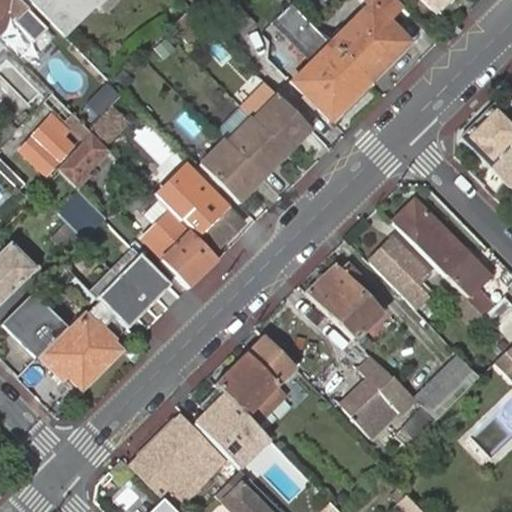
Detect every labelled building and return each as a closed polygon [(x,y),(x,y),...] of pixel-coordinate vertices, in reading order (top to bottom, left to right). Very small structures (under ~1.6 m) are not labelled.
[(16,0),(0,0),(0,36),(14,23),(36,44),(48,32),(16,0)] [(62,36),(98,0),(27,0),(44,17),(62,36)] [(229,0),(228,0),(206,22),(232,48),(255,27),(229,0)] [(362,0),(371,8),(332,45),(369,83),(408,43),(386,21),(400,7),(392,0),(362,0)] [(445,0),(419,0),(432,13),(445,0)] [(190,48),(209,29),(200,19),(190,9),(170,28),(190,48)] [(369,83),(332,45),(293,82),(330,121),(369,83)] [(61,104),(50,92),(43,99),(54,110),(61,104)] [(236,207),(311,133),(277,98),(251,122),(250,120),(225,145),(222,143),(197,166),(208,177),(220,190),(236,207)] [(511,187),(511,125),(493,106),(460,138),(495,173),(511,189),(511,187)] [(87,131),(91,135),(103,147),(126,125),(109,109),(87,131)] [(63,124),(53,114),(20,149),(44,174),(71,146),(64,139),(71,131),(63,124)] [(72,116),(63,124),(71,131),(83,143),(91,135),(87,131),(72,116)] [(91,135),(83,143),(55,170),(58,173),(70,185),(105,150),(103,147),(91,135)] [(181,223),(211,253),(238,226),(212,198),(209,195),(200,185),(185,170),(169,187),(193,211),(181,223)] [(220,190),(208,177),(200,185),(209,195),(212,198),(220,190)] [(104,220),(77,192),(55,214),(82,242),(103,222),(104,220)] [(415,204),(391,225),(444,279),(465,302),(482,318),(497,334),(511,318),(511,311),(503,302),(494,312),(475,294),(474,293),(489,280),(467,258),(415,204)] [(214,262),(167,213),(141,238),(159,258),(157,261),(186,289),(214,262)] [(12,241),(0,251),(0,300),(31,270),(16,254),(21,250),(12,241)] [(391,242),(367,264),(413,312),(424,301),(413,289),(425,277),(391,242)] [(125,330),(168,287),(137,257),(95,299),(99,304),(113,317),(125,330)] [(335,266),(304,295),(352,342),(382,313),(351,282),(355,278),(346,269),(342,273),(335,266)] [(355,278),(351,282),(381,311),(384,308),(355,278)] [(30,293),(0,322),(0,325),(34,360),(65,329),(30,293)] [(482,318),(465,302),(453,313),(471,329),(482,318)] [(113,317),(99,304),(85,317),(92,324),(95,321),(102,328),(113,317)] [(85,317),(40,360),(60,381),(64,378),(77,390),(117,351),(108,341),(110,338),(102,328),(95,321),(92,324),(85,317)] [(511,349),(511,318),(497,334),(511,349)] [(262,338),(213,387),(225,398),(257,431),(286,402),(275,391),(295,371),(262,338)] [(511,349),(495,365),(511,382),(511,349)] [(458,359),(413,403),(418,407),(435,424),(480,381),(458,359)] [(411,401),(370,360),(358,372),(370,384),(341,412),(369,440),(411,401)] [(257,431),(225,398),(194,428),(229,464),(241,476),(272,445),(257,431)] [(435,424),(418,407),(412,411),(418,417),(396,438),(407,451),(435,424)] [(182,417),(129,468),(170,511),(178,511),(229,464),(194,428),(182,417)] [(121,461),(108,474),(120,485),(132,473),(121,461)] [(276,511),(241,476),(217,498),(230,511),(276,511)] [(420,511),(405,497),(391,511),(420,511)]
